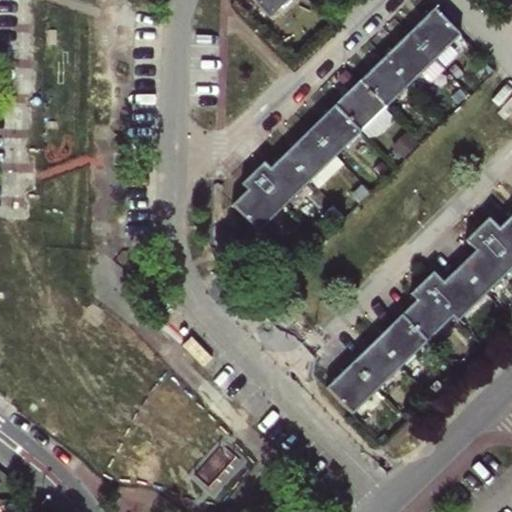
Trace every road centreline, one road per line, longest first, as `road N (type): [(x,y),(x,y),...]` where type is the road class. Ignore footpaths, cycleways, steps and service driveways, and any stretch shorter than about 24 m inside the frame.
road 1 (residential): [(276,384),(511,151)]
road 2 (residential): [(170,200),(374,0)]
road 3 (residential): [(276,384),(186,284),(170,200)]
road 4 (residential): [(170,200),(183,0)]
road 5 (residential): [(390,499),(276,384)]
road 6 (tertiary): [(390,499),(498,394)]
